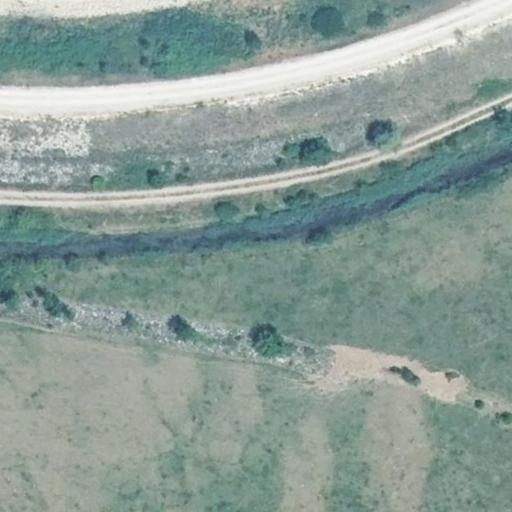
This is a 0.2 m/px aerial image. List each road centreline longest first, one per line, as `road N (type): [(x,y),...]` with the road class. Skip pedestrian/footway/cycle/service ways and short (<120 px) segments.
road 1 (track): [(511,98),(395,149),(276,179),(98,197),(0,196)]
road 2 (track): [(0,98),(104,99),(278,77),(342,62),(507,0)]
